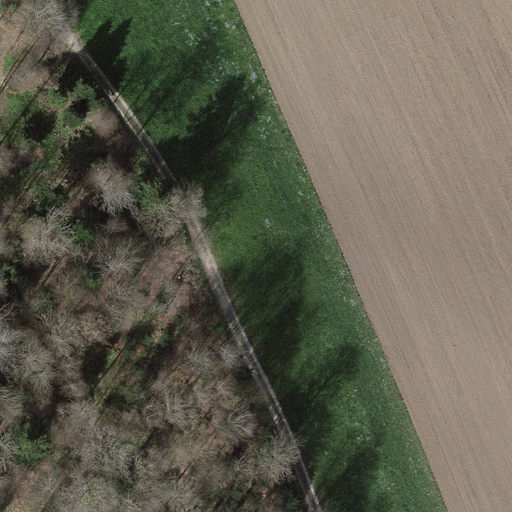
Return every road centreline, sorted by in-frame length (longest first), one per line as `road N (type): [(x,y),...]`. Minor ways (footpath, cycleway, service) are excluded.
road 1 (track): [(314,511),(174,180),(87,0)]
road 2 (track): [(92,10),(0,92)]
